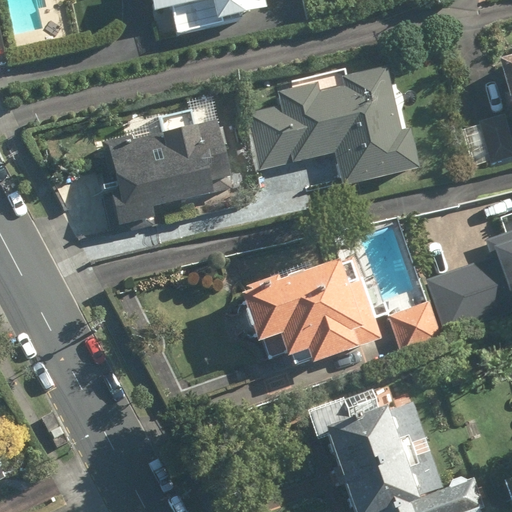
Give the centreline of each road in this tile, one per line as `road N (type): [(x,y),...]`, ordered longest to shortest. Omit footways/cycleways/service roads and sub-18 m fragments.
road 1 (unknown): [(20,272),(171,227),(511,165)]
road 2 (unknown): [(0,88),(401,0)]
road 3 (secondary): [(145,511),(0,233)]
